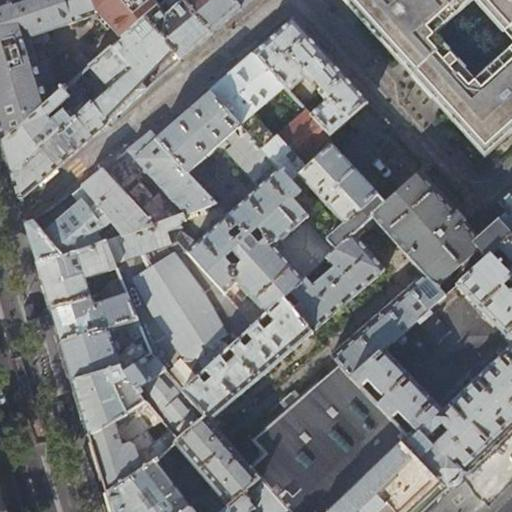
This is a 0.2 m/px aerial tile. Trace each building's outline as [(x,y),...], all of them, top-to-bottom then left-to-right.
[(0,144),(2,144),(74,81),(90,67),(91,66),(82,55),(72,63),(63,52),(52,62),(49,61),(46,62),(41,46),(45,44),(49,40),(48,35),(89,22),(88,20),(99,13),(121,40),(147,17),(132,0),(162,0),(164,3),(167,0),(12,0),(0,4),(0,144)] [(167,0),(164,3),(147,17),(181,59),(194,48),(226,21),(250,0),(167,0)] [(511,0),(343,0),(432,99),(484,157),(511,132),(511,0)] [(181,59),(147,17),(121,40),(112,48),(130,70),(109,89),(93,104),(109,125),(121,114),(148,91),(147,89),(165,73),(181,59)] [(254,55),(285,87),(289,92),(306,77),(312,83),(315,80),(324,89),(320,92),(328,102),(312,117),(330,136),(368,104),(367,103),(345,78),(293,21),(273,39),(254,55)] [(130,70),(112,48),(91,66),(90,67),(109,89),(130,70)] [(254,115),(285,87),(254,55),(231,75),(210,93),(274,164),(279,170),(291,183),(332,145),(336,142),(330,136),(312,117),(295,99),(289,104),(300,117),(276,138),(254,115)] [(85,95),(74,81),(2,144),(5,154),(11,173),(59,131),(61,132),(90,106),(82,97),(85,95)] [(182,118),(157,140),(188,174),(222,144),(254,180),(274,164),(210,93),(182,118)] [(93,104),(90,106),(61,132),(59,131),(11,173),(15,187),(19,199),(23,199),(57,169),(109,125),(93,104)] [(215,202),(188,174),(157,140),(150,133),(132,148),(96,176),(83,187),(124,236),(185,213),(215,202)] [(332,145),(291,183),(300,193),(293,199),(328,240),(379,195),(332,145)] [(293,199),(300,193),(291,183),(279,170),(189,252),(256,326),(284,300),(292,293),(308,278),(328,260),(355,235),(365,226),(388,205),(379,195),(328,240),(293,199)] [(422,174),(388,205),(365,226),(369,230),(377,223),(413,263),(425,276),(444,299),(491,257),(499,250),(511,238),(511,234),(498,221),(489,230),(479,238),(461,218),(450,205),(422,174)] [(107,242),(124,236),(83,187),(55,209),(53,210),(36,222),(26,224),(32,244),(37,261),(107,241),(107,242)] [(511,193),(500,204),(508,213),(498,221),(511,234),(511,193)] [(185,213),(124,236),(107,242),(116,262),(172,243),(169,234),(183,229),(182,224),(187,221),(185,213)] [(386,270),(355,235),(328,260),(334,266),(314,285),(308,278),(292,293),(300,302),(292,310),(313,334),(346,304),(386,270)] [(511,238),(499,250),(511,263),(511,269),(507,274),(511,279),(511,238)] [(116,262),(107,242),(107,241),(37,261),(43,281),(51,309),(91,297),(86,279),(118,269),(116,262)] [(179,241),(172,243),(116,262),(118,269),(123,280),(139,320),(152,354),(73,382),(79,403),(89,436),(105,429),(147,402),(180,441),(206,419),(184,393),(256,326),(189,252),(179,241)] [(491,257),(444,299),(353,380),(412,443),(406,448),(448,490),(453,485),(471,468),(511,429),(511,279),(507,274),(491,257)] [(353,380),(444,299),(425,276),(333,356),(343,368),(353,380)] [(94,306),(91,297),(51,309),(55,322),(61,343),(139,320),(123,280),(111,283),(102,294),(105,303),(94,306)] [(292,310),(284,300),(256,326),(184,393),(206,419),(207,418),(211,422),(313,334),(292,310)] [(32,305),(25,307),(29,319),(36,317),(32,305)] [(152,354),(139,320),(61,343),(67,361),(73,382),(152,354)] [(412,443),(353,380),(343,368),(257,442),(265,452),(261,461),(251,470),(251,471),(260,481),(286,511),(425,511),(447,491),(448,490),(406,448),(412,443)] [(176,444),(180,441),(147,402),(105,429),(89,436),(97,462),(106,494),(155,462),(176,444)] [(207,418),(206,419),(180,441),(176,444),(192,464),(214,489),(201,500),(202,501),(210,511),(226,511),(243,497),(260,481),(251,471),(251,470),(224,438),(211,422),(207,418)] [(170,482),(155,462),(106,494),(111,511),(187,511),(191,510),(170,482)] [(286,511),(260,481),(243,497),(255,511),(286,511)] [(210,511),(202,501),(191,510),(187,511),(253,511),(255,511),(243,497),(226,511),(210,511)]
